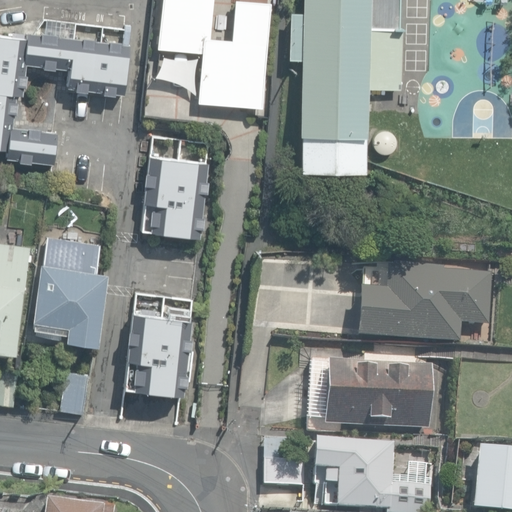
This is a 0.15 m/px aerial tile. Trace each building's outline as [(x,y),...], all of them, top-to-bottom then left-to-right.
[(196,102),(260,108),(271,4),(234,0),(230,40),(208,38),(211,0),(160,0),(156,48),(201,52),(196,102)] [(303,60),(301,171),(364,173),(366,83),(399,84),(400,26),(400,0),(301,0),(302,12),(289,12),(288,60),(303,60)] [(3,155),(52,162),(55,134),(9,128),(14,94),(21,95),(25,64),(68,70),(66,85),(121,93),(127,45),(27,32),(26,39),(0,35),(0,150),(3,151),(3,155)] [(141,116),(178,120),(181,84),(144,80),(141,116)] [(145,230),(196,236),(205,163),(145,156),(140,202),(148,203),(145,230)] [(95,270),(98,242),(47,236),(44,262),(35,261),(28,321),(32,321),(31,328),(63,332),(62,342),(97,346),(105,271),(95,270)] [(0,350),(14,353),(29,245),(0,241),(0,350)] [(356,289),(354,337),(458,341),(459,323),(486,324),(488,273),(442,272),(442,266),(385,264),(384,290),(356,289)] [(123,387),(180,394),(181,384),(183,385),(183,379),(188,380),(192,352),(185,351),(186,349),(187,349),(189,337),(187,337),(190,318),(132,312),(130,330),(128,330),(126,341),(128,341),(123,387)] [(405,428),(427,429),(430,366),(405,364),(326,360),(323,424),(405,428)] [(61,409),(83,412),(90,374),(67,371),(61,409)] [(0,401),(11,403),(14,376),(0,374),(0,401)] [(263,456),(297,456),(298,438),(263,437),(263,456)] [(393,441),(313,437),(311,469),(326,470),(325,482),(333,482),(332,507),(385,509),(385,511),(429,511),(431,485),(391,482),(393,441)] [(471,508),(511,511),(511,450),(476,448),(471,508)] [(261,483),(298,484),(298,457),(261,456),(261,483)] [(111,511),(112,511),(101,511),(102,509),(44,501),(42,511),(111,511)]
